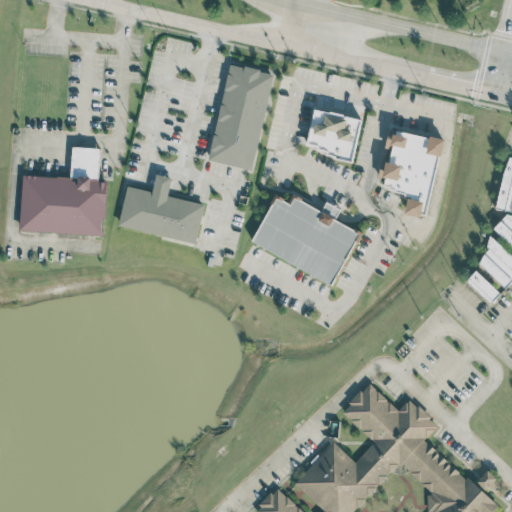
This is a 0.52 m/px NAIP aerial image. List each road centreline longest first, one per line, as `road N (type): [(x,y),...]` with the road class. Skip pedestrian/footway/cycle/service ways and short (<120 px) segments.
road 1 (secondary): [(95,0),(425,77)]
road 2 (secondary): [(511,49),(291,0)]
